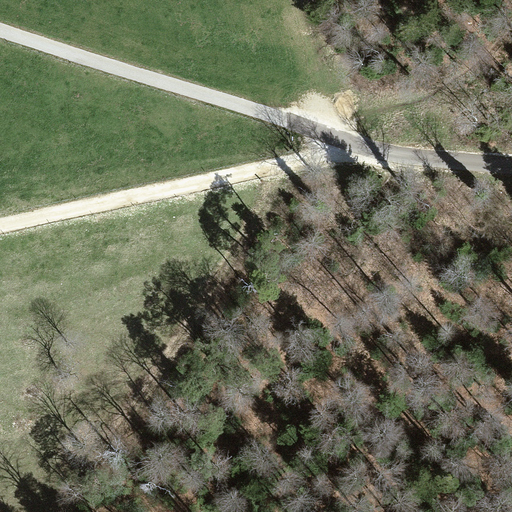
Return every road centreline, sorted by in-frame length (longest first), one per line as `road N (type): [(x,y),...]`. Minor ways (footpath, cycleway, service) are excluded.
road 1 (unclassified): [(511,164),(351,143),(0,228)]
road 2 (track): [(511,25),(351,143)]
